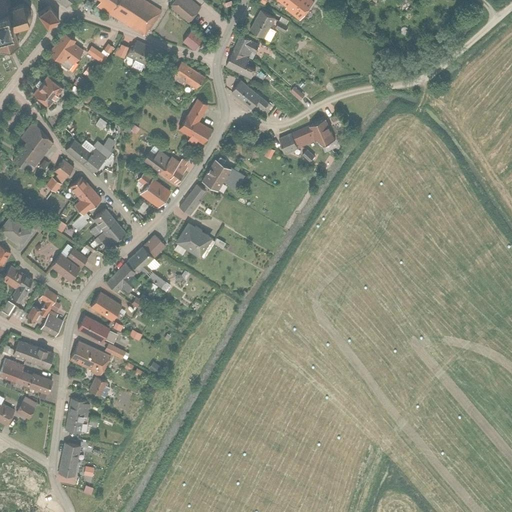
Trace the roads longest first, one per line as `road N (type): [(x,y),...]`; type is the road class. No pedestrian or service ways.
road 1 (residential): [(503,0),(412,73),(339,85),(270,118),(216,101)]
road 2 (residential): [(2,79),(134,226)]
road 3 (residential): [(134,226),(191,161),(213,124),(216,101)]
road 4 (residential): [(61,4),(177,46),(205,48)]
road 5 (residential): [(45,458),(57,338)]
